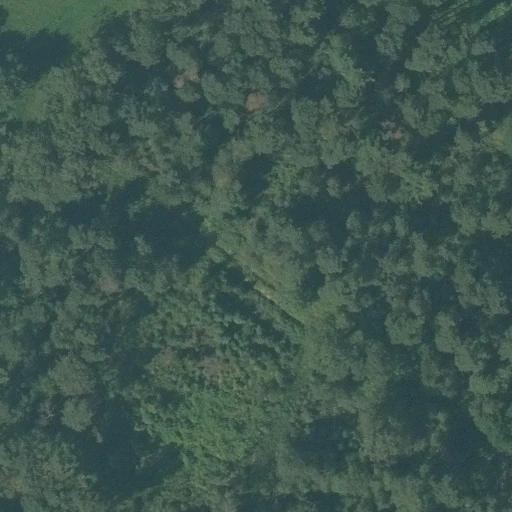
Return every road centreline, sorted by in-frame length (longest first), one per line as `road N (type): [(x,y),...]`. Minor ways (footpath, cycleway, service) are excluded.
road 1 (track): [(27,106),(333,322)]
road 2 (track): [(147,0),(27,106)]
